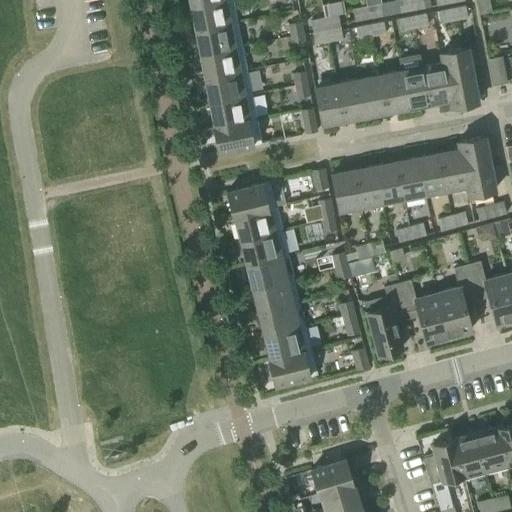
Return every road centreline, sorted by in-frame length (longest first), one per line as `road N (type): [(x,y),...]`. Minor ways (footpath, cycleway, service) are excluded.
road 1 (residential): [(0,101),(45,221),(53,273),(43,307),(0,352)]
road 2 (residential): [(166,478),(189,447),(369,391)]
road 3 (residential): [(369,391),(511,353)]
road 4 (residential): [(369,391),(407,511)]
